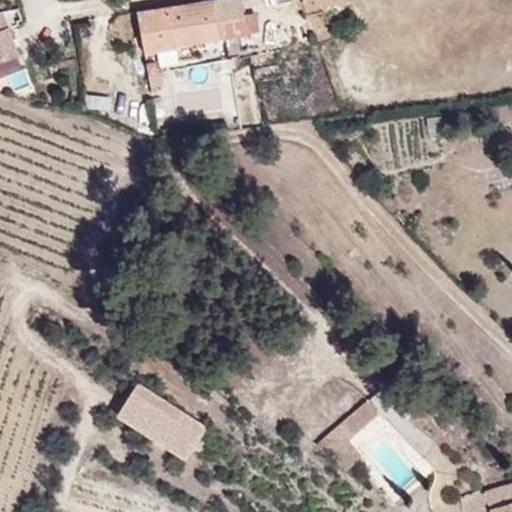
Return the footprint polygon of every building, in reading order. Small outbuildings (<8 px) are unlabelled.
[(247,0),(141,0),(152,64),(167,61),(165,47),(200,42),(198,28),(263,18),(260,0),(248,2),(247,0)] [(0,55),(25,44),(6,1),(0,3),(0,55)] [(245,75),(219,79),(225,127),(251,124),(245,75)] [(102,96),(103,83),(90,82),(89,95),(102,96)] [(207,422),(139,379),(118,413),(186,456),(207,422)] [(350,437),(379,411),(368,398),(318,441),(335,460),(345,467),(363,452),(350,437)] [(511,511),(511,479),(482,488),(482,486),(457,494),(462,511),(511,511)]
